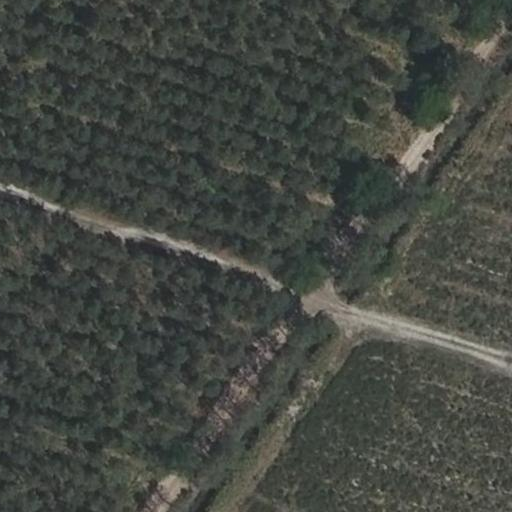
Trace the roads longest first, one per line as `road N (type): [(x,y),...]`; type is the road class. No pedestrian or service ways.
road 1 (track): [(159,511),(511,20)]
road 2 (track): [(0,198),(511,364)]
